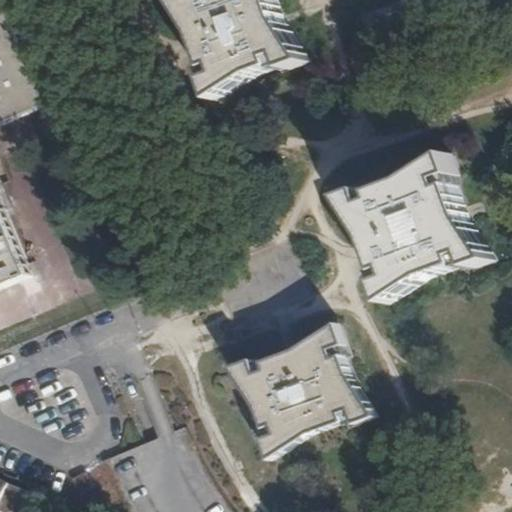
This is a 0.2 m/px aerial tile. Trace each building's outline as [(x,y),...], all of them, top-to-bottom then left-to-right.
[(0,301),(39,285),(0,192),(0,134),(49,112),(26,54),(30,52),(9,1),(5,3),(3,0),(2,0),(0,1),(0,301)] [(184,0),(202,30),(205,38),(211,52),(220,76),(214,77),(223,99),(260,74),(290,62),(293,67),(313,61),(289,23),(286,19),(280,0),(184,0)] [(368,194),(350,200),(375,240),(378,247),(382,259),(392,284),(388,286),(394,300),(434,277),(477,265),(481,267),(498,260),(466,209),(456,179),(461,176),(454,157),(412,184),(371,198),(368,194)] [(260,363),(241,369),(267,410),(278,439),(273,441),(280,460),(320,434),(363,421),(365,424),(385,417),(358,378),(348,348),(352,346),(345,327),(303,353),(296,356),(289,358),(263,367),(260,363)] [(179,433),(157,378),(148,381),(141,384),(162,439),(154,442),(108,461),(136,511),(233,511),(229,507),(187,429),(179,433)] [(78,483),(91,478),(89,473),(76,478),(78,483)] [(0,508),(7,511),(30,511),(38,497),(13,484),(12,484),(0,478),(0,508)] [(96,488),(91,478),(78,483),(83,494),(96,488)]
